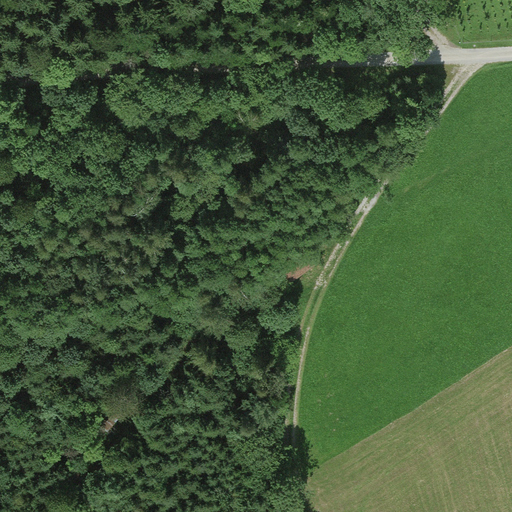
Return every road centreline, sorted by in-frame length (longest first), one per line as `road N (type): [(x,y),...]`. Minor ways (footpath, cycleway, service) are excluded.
road 1 (track): [(0,81),(68,67),(511,52)]
road 2 (track): [(491,53),(356,217),(303,309),(315,478)]
road 3 (track): [(335,247),(213,336),(121,438),(71,511)]
